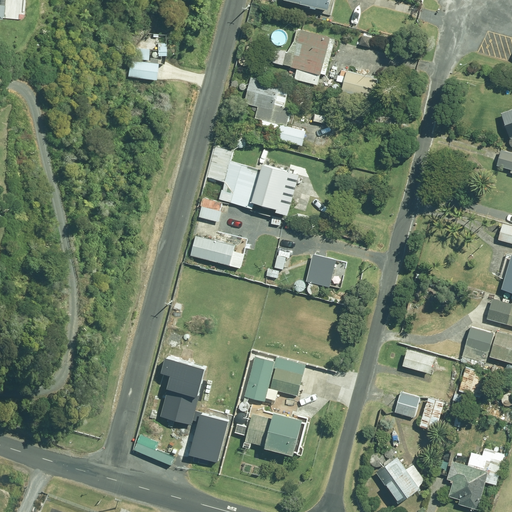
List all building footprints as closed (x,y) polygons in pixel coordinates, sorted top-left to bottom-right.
[(331,0),(284,0),(329,10),(331,0)] [(335,38),(300,30),(294,53),(276,49),(273,62),(298,68),(295,79),(318,85),(321,73),(326,75),(335,38)] [(158,62),(130,59),(128,77),(156,80),(158,62)] [(290,88),(251,78),(244,103),(259,107),(256,118),(262,120),(261,125),(275,129),(273,137),(303,145),(306,130),(287,125),(292,109),(285,107),(290,88)] [(511,110),(501,115),(510,137),(511,136),(511,110)] [(235,151),(217,146),(205,186),(222,191),(220,198),(252,208),(254,200),(280,208),(291,171),(265,163),(262,173),(248,169),(249,167),(232,162),(235,151)] [(511,152),(502,149),(497,165),(511,168),(511,170),(511,173),(511,152)] [(204,200),(200,216),(220,220),(223,204),(204,200)] [(305,229),(312,217),(293,207),(287,219),(305,229)] [(511,224),(502,222),(498,239),(511,242),(511,224)] [(221,232),(218,241),(195,235),(190,254),(241,268),(245,253),(233,250),(237,237),(221,232)] [(337,259),(312,254),(305,292),(318,295),(320,285),(332,287),(337,259)] [(511,255),(507,254),(503,267),(509,269),(502,290),(511,292),(511,255)] [(511,303),(493,298),(487,318),(511,324),(511,303)] [(490,357),(497,334),(471,327),(463,354),(486,360),(487,356),(490,357)] [(511,362),(511,335),(497,331),(497,334),(490,357),(511,362)] [(435,356),(407,348),(402,365),(431,373),(435,356)] [(208,366),(168,355),(163,372),(173,374),(162,416),(193,424),(200,396),(211,398),(215,384),(204,381),(208,366)] [(276,361),(255,355),(245,395),(275,403),(278,390),(298,395),(306,364),(277,357),(276,361)] [(489,372),(466,366),(459,391),(482,397),(489,372)] [(421,397),(401,391),(395,411),(415,417),(421,397)] [(445,400),(428,396),(421,425),(437,430),(445,400)] [(202,410),(191,450),(220,458),(231,418),(202,410)] [(273,412),(271,418),(253,414),(246,441),(300,455),(309,421),(273,412)] [(505,454),(484,448),(482,455),(471,452),(468,466),(451,461),(447,476),(455,478),(450,496),(461,499),(459,504),(479,509),(486,482),(497,484),(505,454)] [(407,469),(397,456),(377,471),(400,502),(428,482),(414,463),(407,469)]
